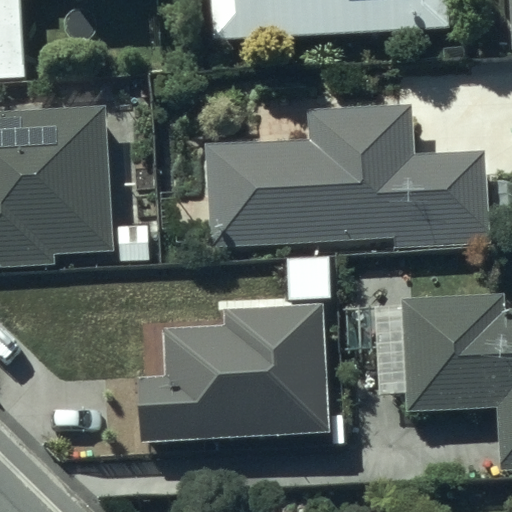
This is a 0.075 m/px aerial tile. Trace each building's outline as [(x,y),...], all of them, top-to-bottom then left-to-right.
[(213,0),(215,42),(450,30),(448,0),(213,0)] [(45,10),(0,7),(0,83),(41,85),(45,10)] [(107,110),(0,115),(0,272),(58,270),(57,252),(114,250),(107,110)] [(312,144),(210,149),(215,250),(394,241),(394,252),(487,248),(482,160),(412,163),(409,110),(310,115),(312,144)] [(507,297),(406,300),(406,318),(382,318),(384,397),(407,396),(408,414),(503,411),(504,473),(511,473),(511,310),(507,310),(507,297)] [(228,332),(169,333),(169,384),(141,384),(142,443),(327,441),(325,311),(228,312),(228,332)]
